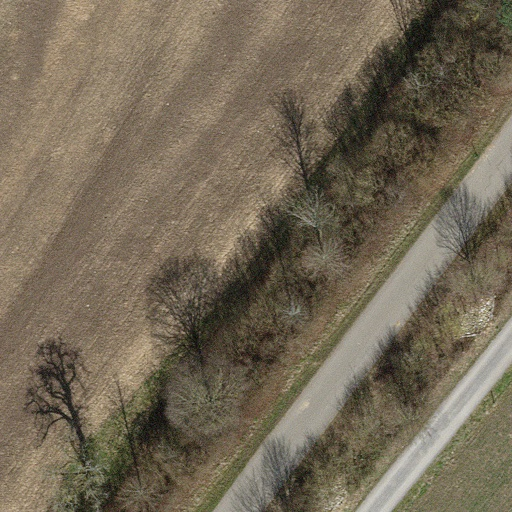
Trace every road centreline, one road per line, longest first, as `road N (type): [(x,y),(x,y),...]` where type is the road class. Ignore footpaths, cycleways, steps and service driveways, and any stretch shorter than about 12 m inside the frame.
road 1 (unclassified): [(232,511),(511,141)]
road 2 (track): [(511,339),(367,511)]
